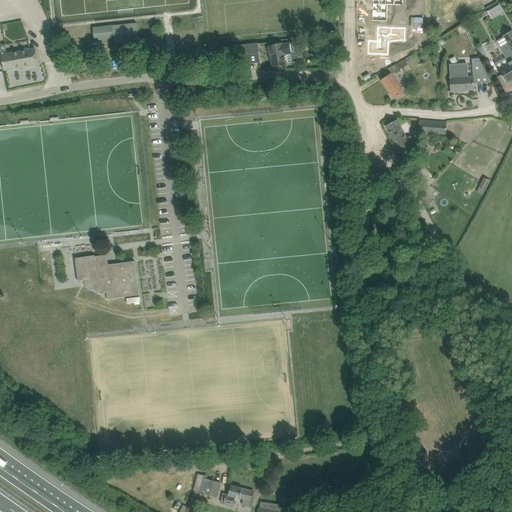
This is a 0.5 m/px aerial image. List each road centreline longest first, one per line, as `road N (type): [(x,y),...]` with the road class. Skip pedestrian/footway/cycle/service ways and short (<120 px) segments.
road 1 (unclassified): [(392,493),(361,290),(368,200),(362,110)]
road 2 (unclassified): [(348,75),(160,75),(0,97)]
road 3 (unclassified): [(511,376),(366,114)]
road 4 (unclassified): [(511,99),(476,113),(366,114)]
